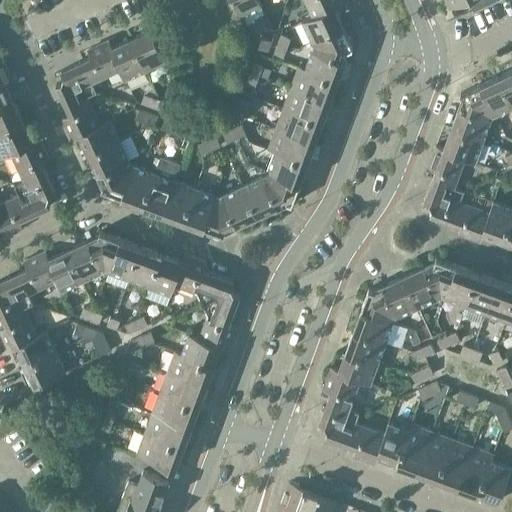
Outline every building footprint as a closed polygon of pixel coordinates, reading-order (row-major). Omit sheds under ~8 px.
[(263,6),(260,0),(232,0),(240,17),(263,6)] [(305,0),(313,16),(313,17),(335,7),(335,8),(343,5),(340,0),(305,0)] [(446,0),(451,9),(469,0),(446,0)] [(471,0),(477,10),(497,0),(471,0)] [(303,21),(312,42),(344,27),(335,8),(335,7),(313,17),(313,16),(303,21)] [(314,45),(313,49),(345,61),(349,50),(353,48),(344,27),(312,42),(314,45)] [(152,29),(132,38),(146,70),(166,60),(152,29)] [(281,35),(278,44),(288,48),(291,38),(281,35)] [(132,38),(113,47),(112,47),(122,69),(121,69),(125,79),(146,70),(132,38)] [(259,48),(268,52),(272,42),(262,38),(259,48)] [(72,139),(80,136),(80,134),(101,125),(101,124),(88,96),(97,92),(93,82),(121,69),(122,69),(112,47),(113,47),(110,39),(88,49),(91,57),(62,71),(66,80),(56,84),(70,114),(62,117),(72,139)] [(274,54),(284,57),(288,48),(278,44),(274,54)] [(313,49),(306,68),(305,69),(338,81),(345,61),(313,49)] [(0,85),(5,83),(6,84),(13,81),(3,59),(0,60),(0,85)] [(253,62),(250,71),(260,75),(263,66),(253,62)] [(299,66),(291,87),(330,102),(338,81),(305,69),(306,68),(299,66)] [(511,69),(500,75),(511,100),(511,69)] [(246,81),(256,85),(260,75),(250,71),(246,81)] [(511,100),(500,75),(481,84),(496,115),(511,107),(511,100)] [(0,109),(14,103),(6,84),(5,83),(0,85),(0,109)] [(463,97),(459,108),(491,120),(492,117),(496,115),(481,84),(461,93),(463,97)] [(291,87),(284,107),(323,122),(330,102),(291,87)] [(141,103),(151,107),(154,97),(145,93),(141,103)] [(151,107),(160,110),(164,101),(154,97),(151,107)] [(237,107),(247,111),(250,101),(240,97),(237,107)] [(0,109),(0,132),(23,122),(14,103),(0,109)] [(247,111),(237,107),(233,117),(243,120),(247,111)] [(284,107),(276,128),(315,142),(323,122),(284,107)] [(459,108),(451,129),(484,141),(491,120),(459,108)] [(136,119),(145,122),(148,112),(139,109),(136,119)] [(148,112),(145,122),(155,126),(159,116),(148,112)] [(161,128),(171,132),(175,122),(165,118),(161,128)] [(80,136),(88,154),(120,140),(111,119),(101,124),(101,125),(80,134),(80,136)] [(0,153),(2,157),(12,153),(11,151),(33,142),(32,141),(23,122),(0,132),(0,153)] [(175,122),(171,132),(181,135),(184,126),(175,122)] [(232,129),(237,138),(246,134),(242,125),(232,129)] [(199,131),(189,127),(185,137),(195,141),(199,131)] [(268,149),(275,152),(275,150),(308,162),(315,142),(276,128),(268,149)] [(237,138),(232,129),(223,133),(227,143),(237,138)] [(451,129),(444,148),(444,149),(466,157),(466,158),(476,162),(484,141),(451,129)] [(216,136),(207,140),(211,150),(221,145),(216,136)] [(19,194),(0,202),(0,228),(0,229),(0,231),(3,237),(24,227),(21,219),(51,206),(46,196),(56,192),(42,162),(50,159),(40,137),(32,141),(33,142),(11,151),(12,153),(24,180),(15,184),(19,194)] [(88,154),(97,173),(129,160),(120,140),(88,154)] [(211,150),(207,140),(198,145),(202,154),(211,150)] [(481,242),(484,234),(483,234),(491,211),(490,211),(461,200),(465,191),(455,187),(466,158),(466,157),(444,149),(444,148),(436,145),(428,167),(436,170),(425,201),(434,205),(431,214),(461,226),(458,234),(481,242)] [(275,152),(268,170),(300,182),(308,162),(275,150),(275,152)] [(101,189),(123,197),(135,165),(131,163),(129,160),(97,173),(103,185),(101,189)] [(155,172),(135,165),(123,197),(143,204),(155,172)] [(266,175),(263,176),(277,208),(288,202),(292,204),(300,182),(268,170),(266,175)] [(143,204),(163,212),(175,180),(155,172),(143,204)] [(263,176),(243,185),(257,217),(277,208),(263,176)] [(163,212),(183,219),(196,187),(175,180),(163,212)] [(243,185),(224,194),(238,226),(257,217),(243,185)] [(183,219),(204,227),(216,195),(196,187),(183,219)] [(216,195),(204,227),(225,235),(227,231),(238,226),(224,194),(220,196),(216,195)] [(484,234),(503,241),(511,216),(511,207),(493,201),(490,211),(491,211),(483,234),(484,234)] [(511,216),(503,241),(511,244),(511,216)] [(106,270),(110,271),(121,239),(100,231),(99,235),(88,240),(101,272),(106,270)] [(110,271),(130,279),(142,246),(121,239),(110,271)] [(82,281),(101,272),(88,240),(68,249),(82,281)] [(130,279),(150,286),(162,254),(142,246),(130,279)] [(62,290),(82,281),(68,249),(49,258),(48,258),(58,280),(57,280),(62,290)] [(30,293),(57,280),(58,280),(48,258),(49,258),(46,250),(24,260),(28,268),(0,280),(0,285),(3,291),(0,292),(0,310),(3,317),(7,325),(0,327),(0,330),(9,350),(16,347),(16,346),(38,336),(37,335),(24,308),(34,303),(30,293)] [(210,309),(200,337),(199,338),(221,346),(221,347),(229,350),(237,328),(229,325),(240,294),(231,290),(234,281),(204,269),(207,261),(184,253),(181,261),(182,261),(174,284),(175,284),(203,294),(199,305),(210,309)] [(172,294),(175,284),(174,284),(182,261),(181,261),(162,254),(150,286),(172,294)] [(435,261),(424,267),(438,298),(442,296),(446,298),(458,265),(436,257),(435,261)] [(478,273),(458,265),(446,298),(466,305),(478,273)] [(424,267),(404,276),(418,307),(438,298),(424,267)] [(498,280),(478,273),(466,305),(486,312),(498,280)] [(404,276),(385,285),(399,316),(418,307),(404,276)] [(511,305),(511,285),(498,280),(486,312),(506,320),(511,305)] [(369,288),(361,310),(394,322),(395,318),(399,316),(385,285),(374,290),(369,288)] [(81,316),(90,320),(94,310),(84,306),(81,316)] [(90,320),(100,323),(103,313),(94,310),(90,320)] [(361,310),(354,330),(386,342),(394,322),(361,310)] [(134,319),(139,329),(148,325),(144,315),(134,319)] [(107,326),(117,330),(121,320),(111,316),(107,326)] [(139,329),(134,319),(125,324),(129,333),(139,329)] [(74,333),(84,336),(88,326),(78,323),(74,333)] [(88,326),(84,336),(94,339),(97,330),(88,326)] [(47,330),(37,335),(38,336),(16,346),(16,347),(25,365),(57,351),(47,330)] [(386,342),(354,330),(347,350),(379,362),(386,342)] [(151,331),(142,335),(146,345),(155,341),(151,331)] [(447,335),(451,345),(460,341),(456,331),(447,335)] [(189,333),(182,353),(182,354),(214,366),(221,347),(221,346),(199,338),(200,337),(189,333)] [(132,340),(137,349),(146,345),(142,335),(132,340)] [(451,345),(447,335),(437,340),(442,349),(451,345)] [(421,347),(426,356),(435,352),(431,342),(421,347)] [(460,354),(470,358),(473,348),(464,344),(460,354)] [(426,356),(421,347),(412,351),(417,361),(426,356)] [(473,348),(470,358),(479,361),(483,351),(473,348)] [(347,350),(339,369),(339,370),(361,379),(361,380),(371,384),(379,362),(347,350)] [(489,354),(494,363),(503,359),(499,350),(489,354)] [(66,371),(57,351),(25,365),(35,386),(66,371)] [(175,351),(167,372),(206,387),(214,366),(182,354),(182,353),(175,351)] [(420,369),(425,378),(434,374),(430,364),(420,369)] [(376,463),(379,455),(378,455),(386,433),(385,432),(356,422),(360,412),(350,408),(361,380),(361,379),(339,370),(339,369),(332,366),(323,389),(331,392),(320,422),(329,426),(326,436),(356,447),(354,455),(376,463)] [(497,370),(501,379),(510,375),(506,366),(497,370)] [(122,367),(118,377),(128,381),(132,371),(122,367)] [(425,378),(420,369),(411,373),(415,383),(425,378)] [(167,372),(160,392),(199,407),(206,387),(167,372)] [(511,378),(510,375),(501,379),(505,388),(511,385),(511,378)] [(115,387),(125,390),(128,381),(118,377),(115,387)] [(428,385),(432,394),(441,390),(437,380),(428,385)] [(432,394),(428,385),(418,389),(423,399),(432,394)] [(456,400),(466,403),(470,393),(460,390),(456,400)] [(160,392),(152,413),(191,427),(199,407),(160,392)] [(470,393),(466,403),(476,407),(479,397),(470,393)] [(103,418),(113,421),(117,412),(107,408),(103,418)] [(496,413),(500,422),(510,418),(506,409),(496,413)] [(152,413),(145,433),(184,447),(191,427),(152,413)] [(113,421),(103,418),(100,427),(110,431),(113,421)] [(511,422),(510,418),(500,422),(505,432),(511,428),(511,422)] [(379,455),(398,462),(410,430),(409,430),(389,422),(385,432),(386,433),(378,455),(379,455)] [(398,462),(418,470),(433,431),(411,423),(409,430),(410,430),(398,462)] [(418,470),(438,477),(453,438),(433,431),(418,470)] [(184,447),(145,433),(137,454),(176,468),(184,447)] [(90,437),(82,460),(98,465),(106,442),(90,437)] [(438,477),(459,485),(473,446),(453,438),(438,477)] [(459,485),(479,492),(491,460),(492,460),(495,454),(473,446),(459,485)] [(491,460),(479,492),(500,500),(511,468),(511,467),(492,460),(491,460)] [(160,511),(161,509),(159,509),(170,480),(143,470),(138,485),(129,481),(117,511),(160,511)] [(289,482),(282,503),(305,511),(333,511),(338,500),(289,482)] [(0,507),(0,511),(13,511),(16,510),(8,501),(0,507)] [(305,511),(282,503),(278,511),(305,511)]
